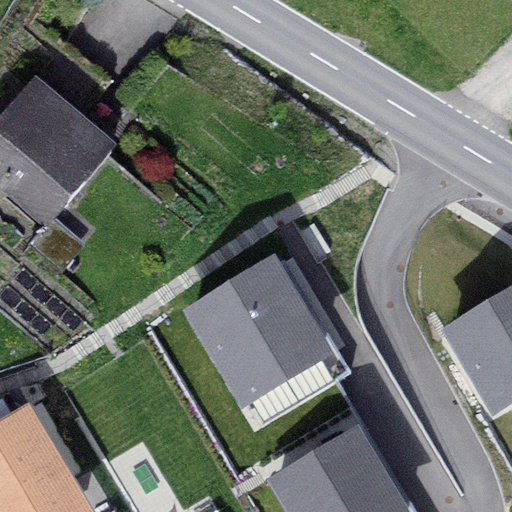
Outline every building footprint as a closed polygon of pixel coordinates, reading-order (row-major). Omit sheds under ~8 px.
[(66,44),(0,120),(0,181),(49,223),(29,246),(61,273),(83,247),(53,221),(110,153),(76,124),(111,83),(66,44)] [(245,402),(322,356),(271,270),(193,316),(245,402)] [(503,422),(511,416),(511,300),(451,336),(503,422)] [(0,433),(0,511),(80,511),(25,419),(0,433)] [(292,511),(397,511),(354,439),(277,486),(292,511)]
